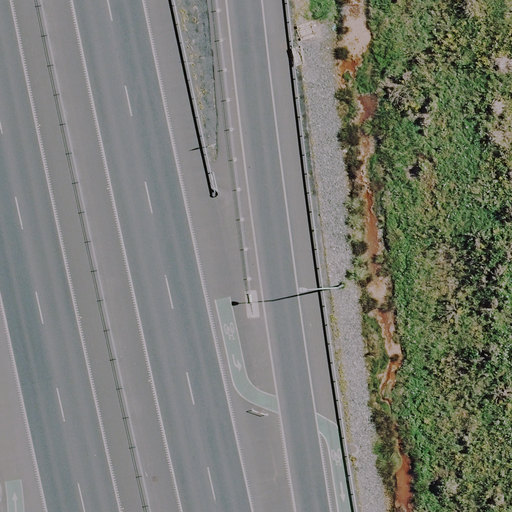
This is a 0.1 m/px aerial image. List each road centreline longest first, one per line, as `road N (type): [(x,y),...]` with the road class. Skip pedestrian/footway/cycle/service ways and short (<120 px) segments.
road 1 (motorway): [(108,0),(219,511)]
road 2 (motorway): [(246,0),(313,511)]
road 3 (motorway): [(82,511),(43,361),(0,108)]
